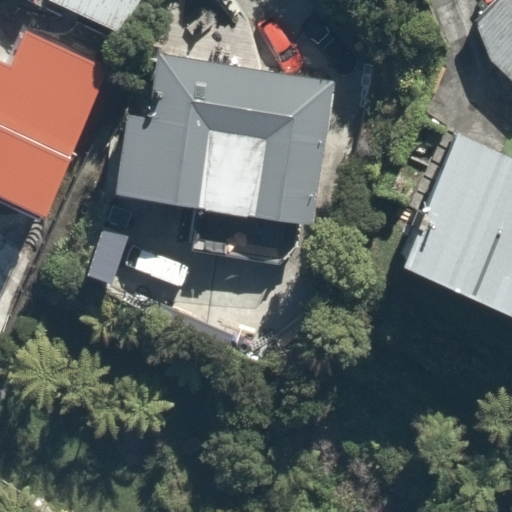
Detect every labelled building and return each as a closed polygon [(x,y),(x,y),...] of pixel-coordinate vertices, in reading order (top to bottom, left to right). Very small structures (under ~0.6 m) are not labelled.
[(35,0),(113,43),(136,0),(35,0)] [(511,4),(508,0),(496,0),(459,32),(511,93),(511,4)] [(0,202),(40,219),(103,69),(12,31),(0,60),(0,202)] [(93,202),(181,214),(179,234),(289,250),(292,230),(302,231),(324,80),(145,55),(136,114),(106,110),(93,202)] [(511,133),(453,107),(382,262),(511,320),(511,133)]
